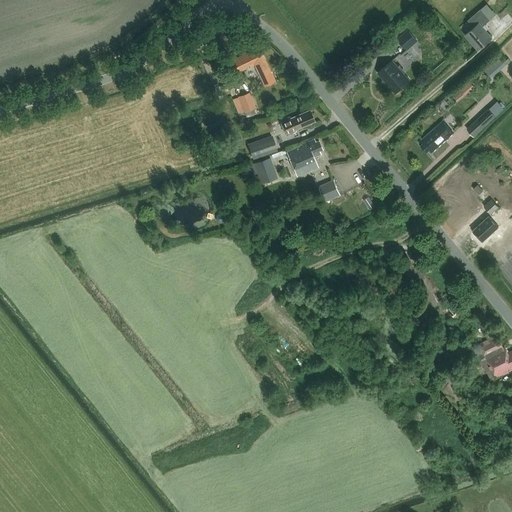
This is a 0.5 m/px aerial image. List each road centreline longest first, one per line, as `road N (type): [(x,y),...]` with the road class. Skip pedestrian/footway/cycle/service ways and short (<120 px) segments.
road 1 (tertiary): [(511,322),(282,44),(233,0)]
road 2 (unclassified): [(0,111),(127,71),(217,0)]
